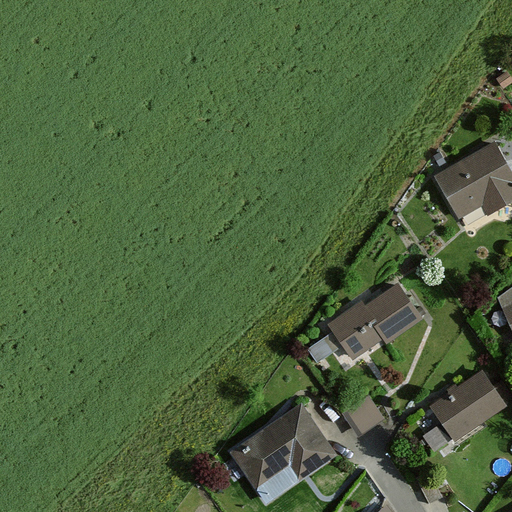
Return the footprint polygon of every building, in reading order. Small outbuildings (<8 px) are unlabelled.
[(511,171),(495,142),(435,175),(458,216),(481,203),(486,213),(511,197),(511,171)] [(359,303),(328,324),(352,360),(417,317),(397,287),(363,309),(359,303)] [(511,289),(501,297),(505,309),(511,325),(511,289)] [(478,371),(428,407),(453,440),(502,404),(478,371)] [(367,425),(388,412),(375,392),(354,405),(367,425)] [(301,407),(235,453),(267,498),(332,452),(301,407)]
